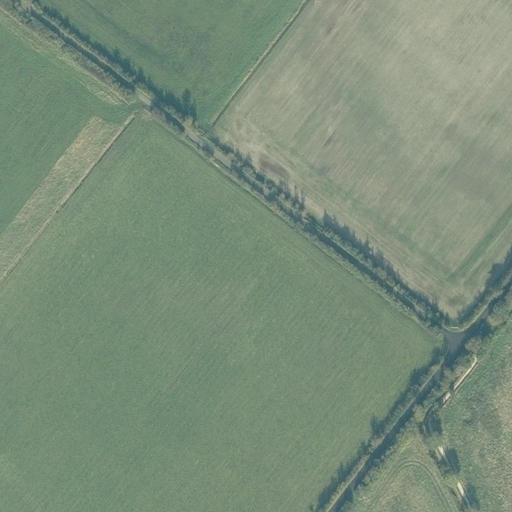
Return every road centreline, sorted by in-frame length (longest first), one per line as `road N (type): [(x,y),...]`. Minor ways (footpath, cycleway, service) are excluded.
road 1 (unclassified): [(458,345),(13,0)]
road 2 (unclassified): [(331,511),(458,345)]
